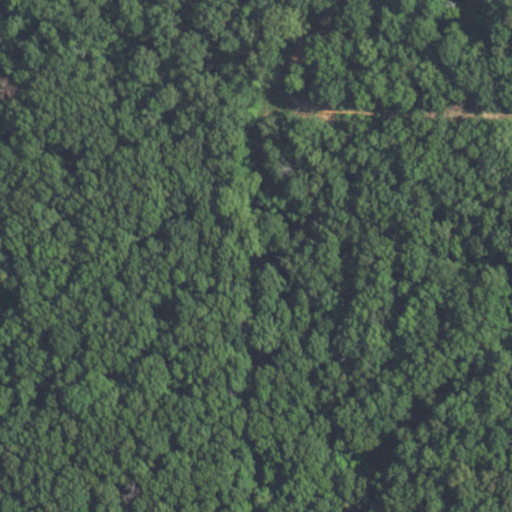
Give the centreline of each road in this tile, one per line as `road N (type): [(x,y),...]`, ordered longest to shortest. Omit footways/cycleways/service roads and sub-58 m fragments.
road 1 (track): [(254,511),(267,128),(284,80)]
road 2 (residential): [(511,113),(297,99),(284,80)]
